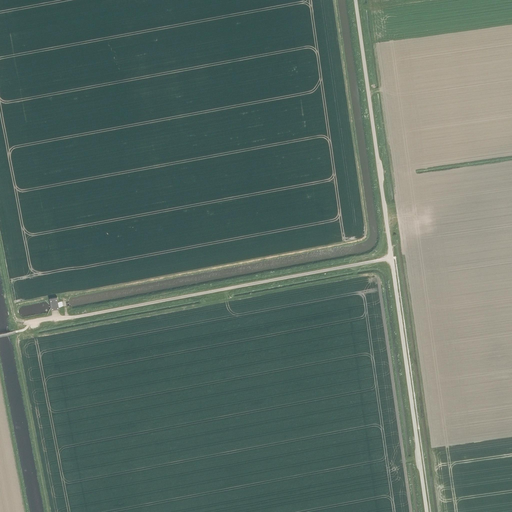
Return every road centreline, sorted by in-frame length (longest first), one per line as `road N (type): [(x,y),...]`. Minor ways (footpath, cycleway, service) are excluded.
road 1 (unclassified): [(22,324),(390,259)]
road 2 (unclassified): [(390,259),(354,0)]
road 3 (unclassified): [(425,511),(390,259)]
